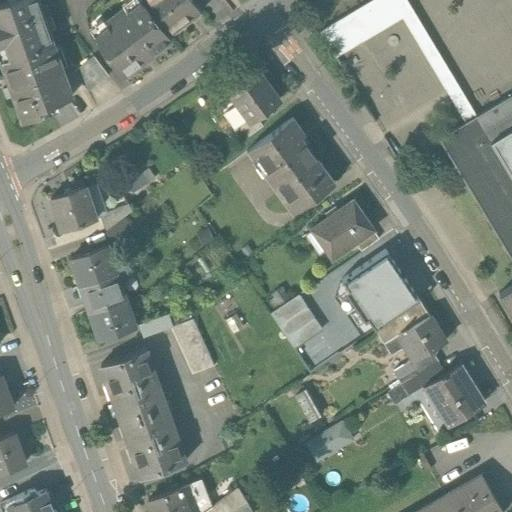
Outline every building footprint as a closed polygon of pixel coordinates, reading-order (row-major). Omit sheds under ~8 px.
[(53,43),(39,0),(12,0),(0,4),(0,56),(2,62),(53,43)] [(140,0),(138,0),(126,10),(124,7),(105,22),(107,24),(92,36),(122,76),(171,39),(169,36),(168,36),(144,4),(140,0)] [(201,12),(191,0),(149,0),(144,4),(168,36),(169,36),(201,12)] [(391,0),(371,0),(319,31),(330,48),(397,9),(391,0)] [(53,43),(2,62),(23,122),(43,115),(40,108),(72,96),(53,43)] [(93,57),(73,72),(88,92),(108,76),(93,57)] [(254,66),(225,87),(238,104),(223,115),(234,130),(248,119),(249,121),(256,116),(278,99),(254,66)] [(511,95),(440,138),(476,200),(511,259),(511,286),(499,294),(511,315),(511,95)] [(248,119),(234,130),(242,141),(263,126),(256,116),(249,121),(248,119)] [(292,119),(247,151),(292,213),(334,182),(300,136),(304,134),(292,119)] [(84,185),(49,197),(61,230),(95,217),(84,185)] [(352,200),(311,228),(331,258),(354,242),(372,230),(373,230),(352,200)] [(128,204),(100,215),(105,230),(124,216),(131,210),(128,204)] [(105,230),(105,231),(110,244),(132,227),(124,216),(105,230)] [(372,230),(354,242),(360,251),(378,239),(372,230)] [(105,244),(70,257),(80,284),(115,272),(111,261),(108,262),(103,247),(106,246),(105,244)] [(375,330),(419,300),(404,278),(403,279),(397,272),(399,271),(385,250),(340,279),(347,290),(344,292),(365,322),(368,319),(375,330)] [(115,272),(80,284),(90,311),(124,299),(121,288),(117,289),(112,274),(115,272)] [(281,287),(265,297),(273,310),(289,299),(281,287)] [(289,299),(273,310),(268,313),(293,349),(319,332),(294,296),(289,299)] [(124,299),(90,311),(99,339),(134,327),(134,326),(131,327),(125,312),(128,310),(124,299)] [(445,341),(419,300),(375,330),(390,355),(405,346),(413,359),(414,360),(429,351),(445,341)] [(166,314),(138,324),(143,336),(170,327),(171,326),(166,314)] [(171,326),(170,327),(192,373),(213,365),(191,319),(171,326)] [(145,348),(100,364),(120,421),(165,405),(145,348)] [(429,351),(414,360),(413,359),(409,361),(417,374),(436,363),(429,351)] [(417,374),(401,384),(408,395),(427,384),(443,374),(436,363),(417,374)] [(443,374),(427,384),(451,423),(483,403),(459,365),(443,374)] [(0,373),(0,411),(13,406),(0,373)] [(165,405),(120,421),(140,477),(185,461),(165,405)] [(317,461),(355,438),(343,417),(304,440),(317,461)] [(0,437),(0,436),(0,472),(25,463),(14,432),(0,437)] [(503,511),(480,474),(415,511),(503,511)] [(200,478),(148,498),(153,511),(202,511),(211,506),(211,505),(200,478)] [(34,487),(0,503),(0,506),(2,511),(56,511),(54,505),(49,499),(45,489),(38,492),(36,490),(35,489),(34,487)] [(237,487),(211,505),(211,506),(202,511),(227,511),(236,507),(247,501),(237,487)]
